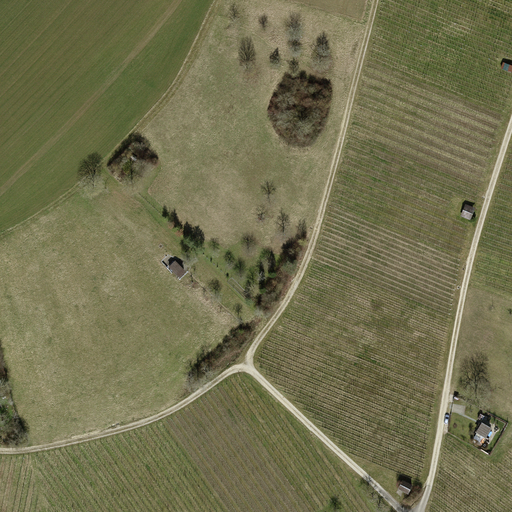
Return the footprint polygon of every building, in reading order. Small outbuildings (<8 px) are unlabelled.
[(511,64),(505,61),(502,67),(511,72),(511,64)] [(478,208),(467,204),(462,217),(473,221),(478,208)] [(177,257),(169,265),(182,279),(191,271),(177,257)] [(495,429),(484,424),(478,434),(489,440),(495,429)] [(415,485),(403,479),(398,490),(410,496),(415,485)]
